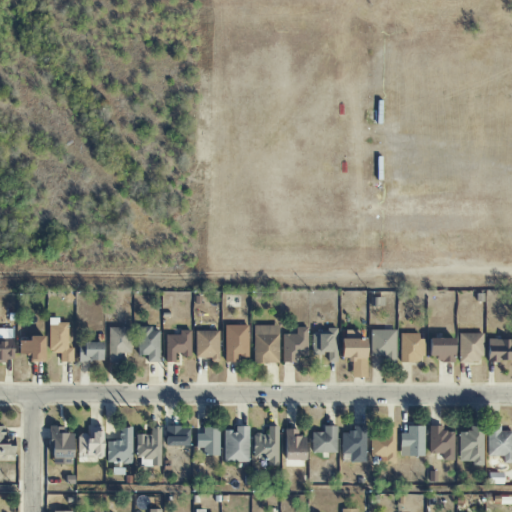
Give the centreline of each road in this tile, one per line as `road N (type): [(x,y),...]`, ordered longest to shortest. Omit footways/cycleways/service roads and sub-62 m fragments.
road 1 (track): [(0,271),(361,276),(511,268)]
road 2 (residential): [(511,394),(0,394)]
